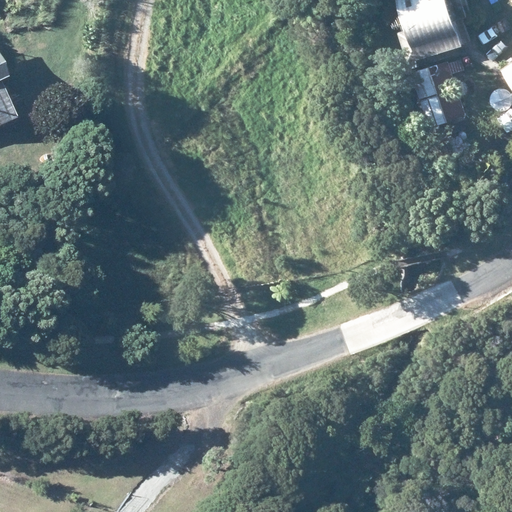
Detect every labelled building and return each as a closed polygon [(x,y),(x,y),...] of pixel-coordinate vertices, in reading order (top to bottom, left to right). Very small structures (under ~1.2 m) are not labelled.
[(466,3),(464,0),(399,0),(412,35),(404,38),(415,72),(425,69),(423,64),(469,51),(457,5),(466,3)] [(412,78),(427,128),(464,116),(450,67),(412,78)] [(0,132),(16,126),(1,89),(0,89),(0,132)] [(41,204),(33,169),(15,173),(22,208),(41,204)] [(29,257),(35,277),(45,274),(39,254),(29,257)]
